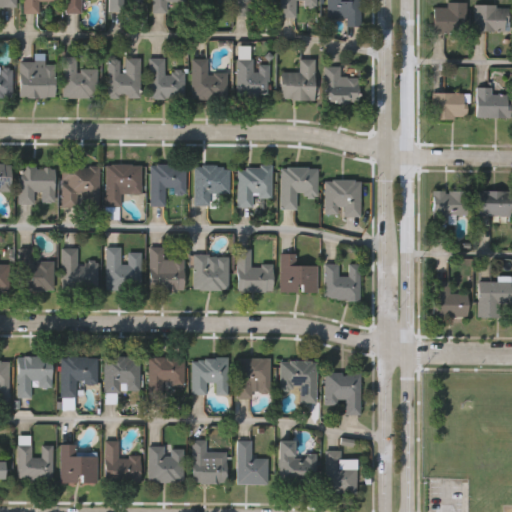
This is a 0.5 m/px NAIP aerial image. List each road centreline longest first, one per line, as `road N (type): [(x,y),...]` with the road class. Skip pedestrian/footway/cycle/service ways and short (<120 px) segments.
road 1 (residential): [(0,130),(290,133),(407,154),(511,155)]
road 2 (tertiary): [(404,511),(404,0)]
road 3 (tertiary): [(382,0),(382,511)]
road 4 (residential): [(0,321),(303,326),(405,351)]
